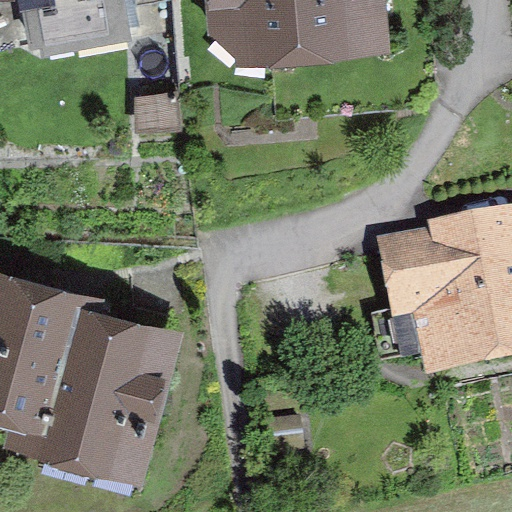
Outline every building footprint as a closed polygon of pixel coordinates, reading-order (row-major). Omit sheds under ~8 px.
[(0,0),(0,42),(98,26),(96,14),(126,9),(124,0),(0,0)] [(214,0),(243,28),(244,35),(269,33),(275,117),(421,106),(437,88),(430,0),(214,0)] [(176,91),(142,94),(141,124),(179,124),(176,91)] [(511,222),(393,245),(397,266),(386,268),(394,313),(426,307),(436,357),(511,342),(511,222)] [(0,397),(26,405),(20,428),(135,460),(169,339),(95,318),(100,300),(20,278),(0,277),(0,397)]
